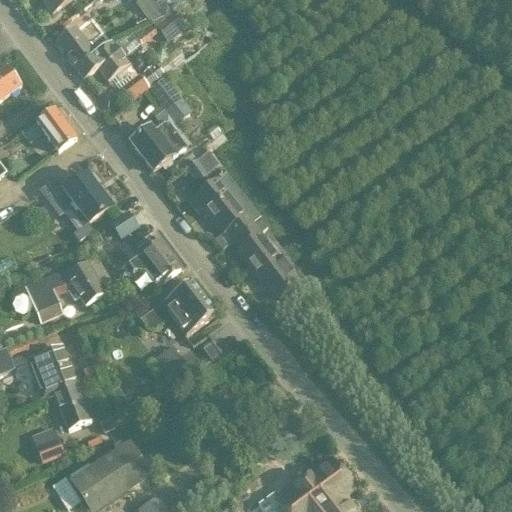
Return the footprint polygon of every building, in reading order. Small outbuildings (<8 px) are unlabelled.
[(38,0),(51,17),(72,1),(71,0),(38,0)] [(182,0),(163,0),(155,6),(164,18),(185,4),(182,0)] [(156,31),(177,15),(176,13),(152,26),(151,26),(156,31)] [(76,73),(104,51),(84,24),(55,46),(76,73)] [(104,51),(76,73),(84,84),(98,74),(108,87),(129,71),(111,47),(104,51)] [(0,103),(21,88),(7,69),(0,74),(0,103)] [(139,83),(138,81),(124,92),(133,104),(148,93),(148,92),(164,80),(156,70),(139,83)] [(165,82),(150,94),(162,111),(176,128),(189,118),(176,100),(178,99),(165,82)] [(168,118),(161,109),(151,117),(158,126),(168,118)] [(58,156),(76,143),(55,113),(37,126),(58,156)] [(150,132),(130,147),(152,176),(171,162),(172,163),(185,153),(167,129),(155,138),(150,132)] [(194,163),(189,156),(179,163),(184,170),(194,163)] [(196,167),(186,174),(197,189),(207,181),(196,167)] [(89,228),(113,210),(88,177),(64,196),(89,228)] [(217,185),(195,202),(223,237),(215,244),(219,250),(230,241),(231,242),(249,227),(257,221),(250,212),(225,180),(217,186),(217,185)] [(127,218),(110,230),(121,243),(137,231),(127,218)] [(11,221),(0,225),(0,257),(23,249),(11,221)] [(249,227),(231,242),(241,255),(238,257),(266,293),(268,290),(279,303),(297,289),(259,240),(265,235),(267,234),(257,221),(249,227)] [(109,242),(116,237),(110,230),(104,235),(109,242)] [(180,273),(160,245),(122,274),(142,301),(180,273)] [(70,284),(64,287),(69,294),(75,304),(80,300),(86,311),(106,298),(87,267),(72,277),(67,280),(70,284)] [(70,284),(67,280),(72,277),(70,273),(26,292),(40,326),(62,317),(55,300),(69,294),(64,287),(70,284)] [(165,305),(141,323),(151,335),(172,318),(187,338),(216,317),(191,285),(165,305)] [(23,348),(26,357),(39,352),(35,343),(23,348)] [(212,346),(204,353),(214,366),(222,360),(212,346)] [(0,353),(0,378),(12,373),(4,352),(0,353)] [(54,398),(76,389),(62,352),(41,360),(41,361),(29,365),(43,403),(54,398)] [(172,390),(193,376),(184,363),(163,376),(170,387),(172,390)] [(170,387),(160,393),(164,399),(174,393),(172,390),(170,387)] [(69,435),(90,426),(76,389),(54,398),(69,435)] [(118,408),(125,404),(119,393),(112,397),(118,408)] [(57,444),(36,452),(38,458),(43,468),(64,460),(57,444)] [(109,453),(52,491),(65,511),(70,511),(84,503),(90,511),(96,511),(146,480),(128,454),(115,463),(109,453)] [(330,462),(275,506),(279,511),(354,511),(344,500),(356,491),(330,462)] [(167,511),(161,501),(142,511),(167,511)]
